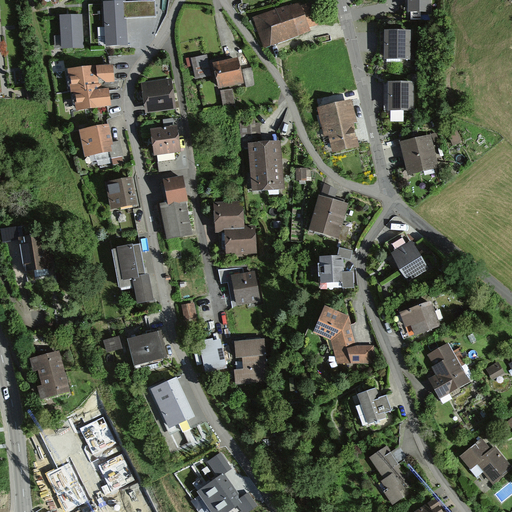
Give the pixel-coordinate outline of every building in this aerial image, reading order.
[(430,0),(407,0),(408,11),(431,11),(430,0)] [(154,1),(90,4),(92,46),(128,44),(127,16),(155,15),(154,1)] [(300,1),(254,17),(264,48),(311,32),(310,28),(321,24),(313,1),(301,5),(300,1)] [(82,14),(60,15),(62,48),(83,47),(82,14)] [(384,30),(384,58),(410,58),(410,30),(384,30)] [(207,54),(186,58),(188,66),(193,65),(196,79),(211,75),(207,54)] [(239,57),(213,63),(218,89),(245,83),(245,87),(255,85),(252,67),(241,69),(239,57)] [(86,84),(102,82),(114,81),(112,65),(69,69),(71,92),(75,92),(87,90),(86,84)] [(172,77),(142,82),(146,113),(176,108),(172,77)] [(385,80),(385,109),(413,109),(413,81),(385,80)] [(87,90),(75,92),(76,110),(111,106),(109,88),(103,89),(102,82),(86,84),(87,90)] [(220,90),(224,107),(235,106),(234,89),(220,90)] [(319,108),(325,135),(329,135),(334,152),(358,147),(352,122),(356,121),(351,100),(319,108)] [(165,127),(151,129),(154,154),(181,151),(177,125),(173,126),(172,119),(164,120),(165,127)] [(110,124),(80,130),(85,156),(90,155),(92,163),(98,162),(98,165),(111,163),(109,152),(112,151),(111,145),(114,145),(110,124)] [(430,135),(401,142),(408,173),(438,166),(430,135)] [(281,142),(249,144),(252,190),(284,188),(281,142)] [(311,169),(297,169),(297,180),(311,180),(311,169)] [(106,181),(111,208),(137,204),(132,176),(106,181)] [(167,204),(187,200),(184,176),(163,179),(167,204)] [(339,188),(324,184),(321,195),(319,195),(308,231),(346,242),(351,226),(344,224),(350,203),(336,199),(339,188)] [(187,200),(167,204),(161,205),(166,239),(193,234),(187,200)] [(216,232),(225,232),(225,229),(245,228),(244,225),(244,202),(215,203),(216,232)] [(22,225),(0,227),(2,240),(17,238),(17,232),(23,231),(22,225)] [(245,228),(225,229),(225,232),(227,255),(256,254),(255,225),(244,225),(245,228)] [(46,230),(18,235),(24,272),(52,267),(46,230)] [(429,270),(412,240),(409,242),(404,232),(386,243),(408,282),(429,270)] [(134,286),(137,303),(153,300),(148,274),(144,275),(138,244),(114,249),(121,288),(134,286)] [(353,251),(340,248),(338,255),(341,255),(341,258),(343,258),(350,259),(353,251)] [(338,255),(319,256),(320,283),(342,282),(342,288),(354,288),(353,271),(344,271),(343,258),(341,258),(341,255),(338,255)] [(256,270),(244,272),(243,268),(219,270),(221,283),(228,282),(233,307),(260,302),(256,270)] [(441,325),(430,301),(395,315),(405,337),(415,333),(416,336),(441,325)] [(195,303),(182,305),(185,321),(198,319),(195,303)] [(349,316),(325,305),(314,332),(331,340),(338,364),(374,363),(373,344),(356,345),(349,316)] [(168,356),(161,329),(128,338),(135,365),(168,356)] [(117,334),(103,338),(106,349),(120,345),(117,334)] [(213,338),(198,342),(206,372),(226,367),(219,340),(214,341),(213,338)] [(233,340),(236,381),(269,379),(266,338),(233,340)] [(470,383),(447,342),(427,354),(433,365),(432,366),(436,374),(428,378),(440,399),(470,383)] [(63,366),(59,350),(30,358),(34,372),(38,371),(42,384),(38,385),(41,398),(69,391),(63,366)] [(498,363),(487,370),(493,380),(504,374),(498,363)] [(205,437),(178,378),(150,390),(178,449),(205,437)] [(377,388),(357,394),(368,424),(387,417),(386,412),(392,410),(386,396),(380,398),(377,388)] [(461,421),(450,426),(455,436),(465,431),(461,421)] [(482,439),(460,457),(471,469),(477,463),(494,483),(511,468),(511,466),(495,446),(491,449),(482,439)] [(387,445),(369,458),(384,479),(381,481),(387,489),(384,491),(393,504),(414,489),(400,469),(403,467),(387,445)] [(218,476),(197,491),(212,511),(226,511),(237,505),(242,511),(249,511),(257,506),(249,494),(241,499),(225,475),(224,474),(233,467),(222,452),(208,462),(218,476)] [(450,511),(448,509),(444,511),(440,506),(443,504),(437,497),(415,511),(450,511)]
